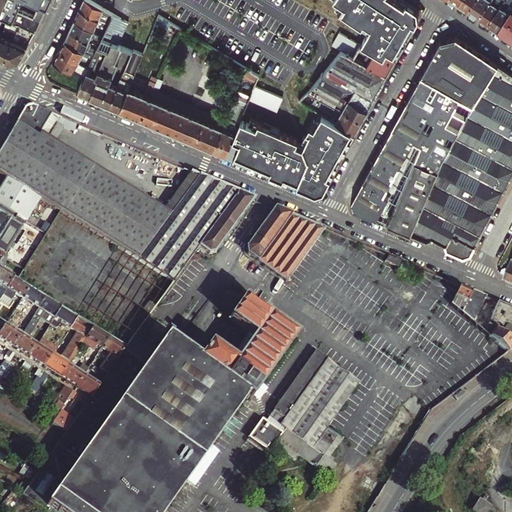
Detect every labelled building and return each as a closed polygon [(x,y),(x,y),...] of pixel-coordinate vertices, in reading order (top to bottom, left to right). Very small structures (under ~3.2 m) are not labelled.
[(19,24),(36,31),(50,0),(5,0),(0,12),(0,15),(4,17),(8,19),(13,21),(19,24)] [(103,7),(88,0),(83,0),(79,9),(107,22),(110,15),(101,11),(103,7)] [(333,0),(345,7),(342,12),(362,24),(364,20),(373,26),(361,45),(383,59),(387,53),(396,58),(403,46),(417,21),(416,9),(402,0),(333,0)] [(472,12),(479,0),(464,0),(462,5),(472,12)] [(479,0),(472,12),(482,18),(493,0),(479,0)] [(490,24),(503,5),(498,2),(499,0),(493,0),(482,18),(490,24)] [(511,0),(505,0),(503,5),(490,24),(501,31),(511,13),(511,0)] [(74,19),(94,28),(103,32),(107,22),(79,9),(74,19)] [(511,13),(501,31),(511,38),(511,13)] [(94,28),(74,19),(70,29),(99,42),(100,39),(102,36),(92,32),(94,28)] [(19,24),(16,32),(3,61),(12,65),(18,62),(36,31),(19,24)] [(5,27),(1,36),(0,38),(0,59),(3,61),(16,32),(5,27)] [(99,42),(70,29),(64,41),(84,49),(86,45),(96,49),(99,42)] [(421,77),(476,108),(498,65),(455,37),(454,41),(443,44),(441,41),(421,77)] [(98,78),(89,98),(101,103),(109,84),(117,64),(115,63),(121,48),(100,39),(99,42),(96,49),(94,54),(99,57),(94,69),(98,70),(95,77),(98,78)] [(64,41),(58,52),(89,65),(92,57),(86,55),(82,53),(84,49),(64,41)] [(361,45),(354,57),(366,64),(387,76),(396,58),(387,53),(383,59),(361,45)] [(309,90),(320,97),(361,121),(387,76),(366,64),(354,57),(342,50),(331,63),(309,90)] [(89,65),(58,52),(53,60),(85,74),(89,65)] [(133,53),(126,71),(135,75),(143,57),(133,53)] [(78,93),(89,98),(98,78),(95,77),(98,70),(94,69),(99,57),(94,54),(92,57),(89,65),(85,74),(78,93)] [(445,167),(410,235),(426,243),(431,240),(445,247),(444,250),(463,258),(470,254),(511,174),(511,74),(498,65),(476,108),(471,117),(465,128),(461,137),(456,147),(451,156),(445,167)] [(244,78),(257,84),(260,77),(247,69),(244,78)] [(117,88),(110,106),(120,111),(129,89),(135,75),(126,71),(125,74),(123,73),(117,88)] [(144,96),(129,89),(120,111),(213,151),(222,128),(155,100),(158,94),(163,81),(158,79),(152,76),(150,80),(144,96)] [(421,77),(416,86),(471,117),(476,108),(421,77)] [(117,88),(109,84),(101,103),(110,106),(117,88)] [(253,100),(280,109),(284,94),(257,86),(253,100)] [(471,117),(416,86),(410,97),(465,128),(471,117)] [(241,120),(251,96),(238,90),(235,99),(229,113),(225,122),(222,128),(213,151),(226,156),(232,141),(241,120)] [(219,119),(158,94),(155,100),(222,128),(225,122),(219,119)] [(235,99),(228,96),(222,110),(229,113),(235,99)] [(361,121),(320,97),(316,103),(333,113),(330,118),(355,132),(361,121)] [(461,137),(465,128),(410,97),(405,105),(461,137)] [(405,105),(400,115),(456,147),(461,137),(405,105)] [(34,106),(25,108),(21,114),(32,119),(37,108),(34,106)] [(39,140),(42,134),(53,114),(37,108),(32,119),(21,114),(0,151),(71,195),(87,169),(39,140)] [(324,188),(355,132),(330,118),(323,113),(315,127),(310,124),(305,132),(310,134),(303,147),(296,144),(298,141),(258,123),(257,127),(241,120),(232,141),(240,144),(233,159),(315,193),(324,188)] [(456,147),(400,115),(394,124),(451,156),(456,147)] [(451,156),(394,124),(388,136),(422,154),(445,167),(451,156)] [(159,212),(162,208),(42,134),(39,140),(87,169),(159,212)] [(388,136),(383,144),(416,163),(422,154),(388,136)] [(240,144),(232,141),(226,156),(233,159),(240,144)] [(378,154),(411,173),(416,163),(383,144),(378,154)] [(60,212),(71,195),(0,151),(0,175),(7,180),(39,199),(60,212)] [(372,164),(395,176),(406,182),(411,173),(378,154),(372,164)] [(411,173),(406,182),(387,226),(410,235),(445,167),(422,154),(416,163),(411,173)] [(353,211),(365,216),(376,189),(387,193),(395,176),(372,164),(350,203),(353,211)] [(159,212),(87,169),(71,195),(60,212),(61,213),(127,253),(161,275),(174,283),(196,251),(237,194),(200,177),(177,206),(175,204),(165,216),(159,212)] [(191,174),(162,208),(159,212),(165,216),(175,204),(177,206),(200,177),(191,174)] [(406,182),(395,176),(387,193),(376,221),(387,226),(406,182)] [(39,199),(7,180),(0,191),(0,204),(1,206),(14,214),(9,223),(13,225),(20,211),(29,216),(39,199)] [(376,221),(387,193),(376,189),(365,216),(376,221)] [(237,194),(196,251),(203,256),(205,253),(209,256),(215,254),(253,201),(237,194)] [(0,263),(3,258),(29,216),(20,211),(13,225),(9,223),(14,214),(1,206),(0,204),(0,263)] [(324,231),(275,210),(247,249),(248,255),(287,283),(324,231)] [(403,265),(388,259),(385,265),(400,271),(403,265)] [(0,269),(0,284),(7,289),(13,278),(0,269)] [(7,289),(1,297),(0,299),(0,301),(10,308),(14,301),(11,299),(14,293),(22,299),(29,288),(17,280),(13,278),(7,289)] [(29,288),(22,299),(39,310),(46,299),(29,288)] [(461,314),(470,294),(459,289),(450,306),(461,314)] [(461,314),(473,325),(484,300),(470,294),(461,314)] [(38,312),(27,329),(24,334),(30,338),(33,334),(40,323),(42,320),(51,327),(56,320),(62,309),(46,299),(39,310),(38,312)] [(162,511),(246,398),(250,400),(294,339),(269,321),(271,318),(263,313),(265,311),(252,302),(249,307),(242,303),(229,321),(253,339),(235,364),(210,347),(199,361),(167,338),(156,353),(135,337),(126,349),(110,372),(103,381),(99,387),(91,399),(52,454),(45,463),(38,473),(22,495),(46,511),(162,511)] [(511,311),(496,305),(487,325),(511,341),(511,311)] [(24,334),(27,329),(38,312),(33,309),(19,331),(24,334)] [(78,319),(62,309),(56,320),(71,330),(78,319)] [(78,319),(71,330),(78,334),(63,358),(72,363),(84,345),(94,329),(82,322),(78,319)] [(42,320),(40,323),(50,329),(51,327),(42,320)] [(511,341),(487,325),(484,334),(502,349),(508,354),(511,351),(511,341)] [(5,326),(3,329),(0,332),(0,340),(12,348),(19,336),(5,326)] [(94,329),(84,345),(94,351),(90,357),(83,367),(82,366),(79,370),(85,374),(101,349),(108,337),(94,329)] [(27,358),(35,346),(22,337),(19,336),(12,348),(27,358)] [(108,337),(101,349),(111,355),(103,367),(107,370),(110,372),(126,349),(108,337)] [(58,349),(53,345),(49,351),(55,354),(58,349)] [(51,356),(38,348),(35,346),(27,358),(43,368),(51,356)] [(14,358),(8,353),(0,364),(0,372),(3,374),(14,358)] [(268,419),(285,431),(310,449),(358,384),(315,353),(268,419)] [(51,356),(43,368),(59,378),(67,366),(53,358),(51,356)] [(59,378),(75,389),(83,377),(69,368),(67,366),(59,378)] [(110,372),(107,370),(100,379),(103,381),(110,372)] [(46,378),(40,374),(35,380),(30,388),(36,393),(46,378)] [(100,379),(96,376),(92,383),(99,387),(103,381),(100,379)] [(92,383),(83,377),(75,389),(91,399),(99,387),(92,383)] [(52,411),(57,415),(67,400),(72,394),(63,389),(52,404),(55,406),(52,411)] [(285,431),(268,419),(265,423),(282,435),(285,431)] [(248,440),(268,454),(282,435),(265,423),(262,420),(248,440)] [(52,454),(46,451),(39,460),(45,463),(52,454)] [(39,460),(32,469),(38,473),(45,463),(39,460)] [(471,511),(488,511),(491,507),(479,500),(471,511)]
